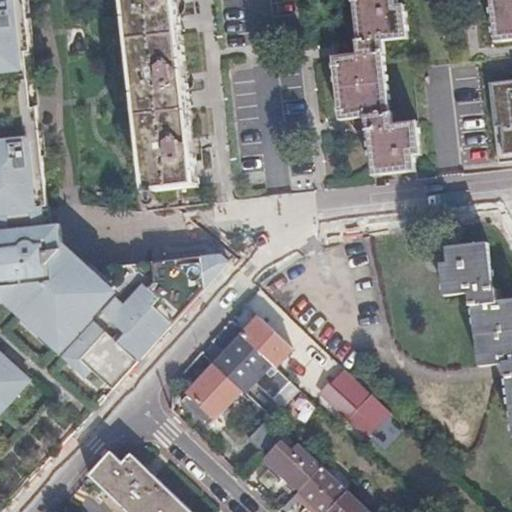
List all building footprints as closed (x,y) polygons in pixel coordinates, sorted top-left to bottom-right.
[(0,0),(0,218),(52,212),(26,0),(0,0)] [(125,0),(127,13),(135,76),(136,91),(143,150),(148,191),(200,186),(194,141),(191,117),(186,77),(182,40),(177,2),(176,0),(125,0)] [(374,169),(375,177),(416,173),(414,158),(422,157),(419,125),(395,127),(393,115),(390,115),(384,58),(387,57),(385,43),(409,39),(406,9),(397,10),(396,0),(354,0),(357,15),(358,23),(361,45),(357,46),(358,58),(335,61),(342,122),(365,119),(365,124),(366,133),(369,132),(374,169)] [(511,0),(491,0),(496,43),(511,41),(511,0)] [(511,81),(489,85),(499,165),(511,163),(511,81)] [(64,228),(0,235),(0,511),(1,511),(37,474),(39,475),(76,436),(74,434),(98,406),(100,408),(150,354),(183,315),(232,263),(226,256),(90,273),(67,253),(64,228)] [(511,299),(496,302),(494,288),(492,288),(487,245),(445,249),(447,264),(440,265),(444,298),(467,295),(469,309),(472,309),(479,366),(502,363),(504,378),(506,379),(511,426),(511,299)] [(262,319),(245,337),(274,364),(278,368),(294,351),(262,319)] [(274,364),(245,337),(217,366),(244,392),(246,394),(257,382),(274,364)] [(292,382),(278,368),(274,364),(257,382),(276,399),(292,382)] [(244,392),(217,366),(188,393),(192,398),(185,405),(207,425),(214,417),(216,420),(244,392)] [(392,414),(347,372),(325,396),(350,420),(358,412),(377,430),(392,414)] [(302,390),(292,382),(276,399),(285,408),(302,390)] [(247,440),(267,458),(289,435),(270,416),(247,440)] [(267,458),(302,491),(324,468),(319,463),(307,451),(299,459),(289,449),(296,441),(289,435),(267,458)] [(114,454),(92,477),(127,511),(192,511),(133,455),(125,463),(115,453),(114,454)] [(324,468),(349,491),(353,487),(338,473),(340,470),(325,456),(319,463),(324,468)] [(330,511),(349,491),(324,468),(302,491),(294,500),(306,511),(330,511)] [(330,511),(371,511),(349,491),(330,511)]
